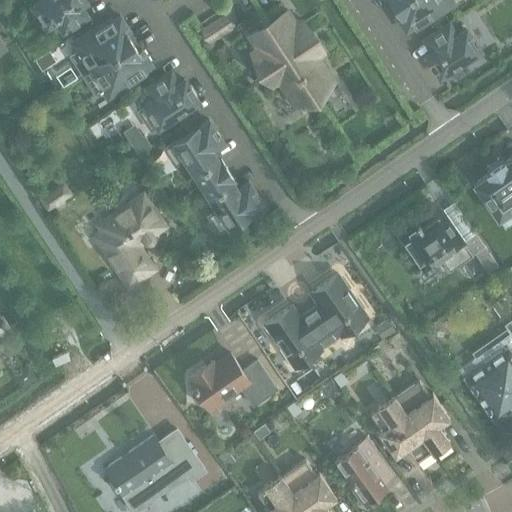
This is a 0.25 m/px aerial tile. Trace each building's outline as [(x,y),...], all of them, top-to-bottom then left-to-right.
[(88,16),(81,5),(87,1),(86,0),(40,0),(33,5),(47,27),(57,21),(64,32),(88,16)] [(451,0),(398,0),(396,2),(402,11),(396,14),(406,29),(426,16),(428,19),(439,12),(439,11),(452,2),(451,0)] [(297,23),(288,10),(269,23),(313,91),(333,78),(318,55),(324,51),(303,19),(297,23)] [(209,43),(232,29),(229,20),(223,14),(200,28),(209,43)] [(78,50),(71,55),(83,74),(130,43),(124,34),(130,31),(120,16),(100,28),(99,26),(87,33),(87,34),(74,43),(78,50)] [(279,80),(294,104),(313,91),(269,23),(250,35),(258,48),(252,52),(273,84),(279,80)] [(452,68),(453,69),(463,63),(462,62),(480,50),(466,28),(456,34),(449,23),(425,39),(432,50),(426,54),(430,61),(428,62),(434,70),(436,69),(440,76),(452,68)] [(142,49),(136,53),(130,43),(83,74),(96,93),(103,88),(108,95),(122,86),(122,87),(134,80),(132,77),(151,64),(142,49)] [(147,87),(154,98),(145,105),(146,106),(140,111),(151,129),(158,125),(159,126),(177,114),(178,116),(188,109),(187,108),(199,100),(195,94),(197,92),(191,84),(189,85),(185,78),(179,82),(171,71),(147,87)] [(176,164),(186,157),(202,183),(227,167),(220,156),(217,158),(211,149),(223,141),(209,119),(197,127),(165,147),(176,164)] [(133,143),(138,151),(150,144),(145,135),(133,143)] [(511,156),(504,161),(503,160),(487,171),(488,172),(474,182),(498,216),(511,206),(511,156)] [(231,180),(234,178),(227,167),(202,183),(219,208),(209,215),(220,231),(252,211),(251,210),(263,202),(249,181),(237,188),(231,180)] [(49,209),(71,194),(64,183),(41,198),(49,209)] [(189,191),(178,199),(184,208),(192,204),(193,197),(189,191)] [(98,229),(94,232),(99,239),(129,284),(154,267),(138,243),(144,238),(145,239),(145,240),(146,240),(147,240),(147,241),(148,241),(149,241),(150,241),(151,241),(151,240),(152,240),(153,239),(154,239),(154,238),(154,237),(155,236),(155,235),(155,234),(154,233),(154,232),(165,225),(144,193),(127,204),(126,202),(114,210),(116,212),(103,220),(96,225),(98,229)] [(476,232),(463,241),(442,212),(422,225),(419,221),(401,233),(425,267),(441,256),(450,269),(472,254),(474,252),(488,272),(498,265),(476,232)] [(311,291),(320,303),(310,310),(330,339),(340,332),(341,334),(367,316),(357,301),(358,299),(351,288),(348,289),(338,273),(311,291)] [(321,348),(320,346),(330,339),(310,310),(300,317),(292,305),(265,323),(276,338),(275,341),(282,351),(284,351),(295,366),(321,348)] [(397,328),(390,318),(377,327),(384,337),(397,328)] [(459,368),(495,418),(511,406),(511,318),(505,323),(511,333),(511,345),(508,348),(502,338),(459,368)] [(204,400),(209,407),(240,386),(253,404),(277,388),(257,359),(243,370),(231,353),(214,364),(211,360),(190,375),(193,379),(190,381),(195,388),(192,390),(191,394),(196,401),(200,402),(204,400)] [(31,367),(29,365),(28,363),(26,364),(12,373),(21,387),(37,376),(31,367)] [(333,377),(339,386),(348,380),(341,371),(333,377)] [(395,395),(394,394),(393,394),(433,451),(449,440),(438,424),(449,416),(432,392),(429,394),(419,379),(395,395)] [(331,380),(321,388),(326,395),(332,396),(339,391),(331,380)] [(431,450),(432,452),(433,451),(393,394),(377,406),(378,407),(370,413),(381,428),(378,430),(395,454),(406,447),(416,461),(431,450)] [(295,400),(287,406),(293,415),(301,409),(295,400)] [(226,423),(221,424),(218,428),(218,433),(222,436),(228,436),(231,431),(230,426),(226,423)] [(253,431),(259,439),(270,431),(264,423),(253,431)] [(154,434),(105,468),(125,496),(133,509),(186,472),(190,478),(203,469),(176,428),(158,440),(154,434)] [(378,497),(375,493),(386,485),(382,480),(393,472),(367,436),(336,458),(353,481),(349,484),(365,506),(378,497)] [(227,449),(218,455),(225,466),(235,460),(227,449)] [(282,474),(281,473),(280,473),(307,511),(331,511),(328,507),(325,503),(336,495),(319,471),(316,473),(305,458),(282,474)] [(307,511),(280,473),(264,485),(265,486),(257,492),(268,507),(264,509),(266,511),(307,511)]
